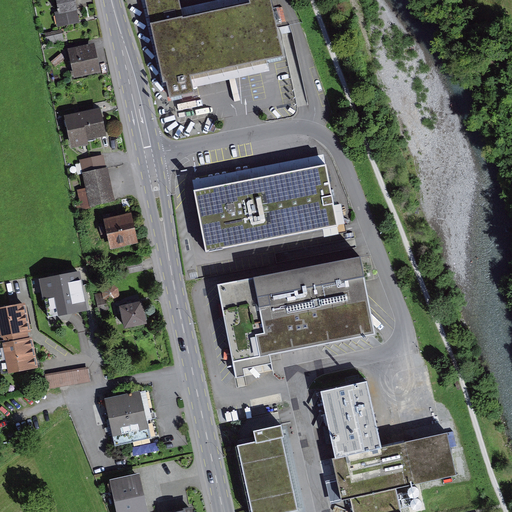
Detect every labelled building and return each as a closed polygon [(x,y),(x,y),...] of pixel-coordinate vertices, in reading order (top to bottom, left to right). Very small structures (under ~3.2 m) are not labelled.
[(56,0),(59,13),(57,14),(59,26),(78,22),(73,0),(56,0)] [(153,0),(156,11),(190,4),(189,0),(153,0)] [(250,0),(251,5),(153,27),(169,98),(187,94),(193,93),(189,78),(282,58),(280,53),(268,0),(250,0)] [(65,30),(48,33),(49,40),(66,36),(65,30)] [(94,47),(71,52),(75,76),(98,71),(94,47)] [(98,112),(66,118),(73,147),(86,144),(85,139),(103,136),(98,112)] [(107,165),(82,170),(89,203),(114,198),(107,165)] [(194,193),(206,255),(343,230),(332,168),(194,193)] [(129,216),(106,221),(107,225),(102,226),(104,235),(109,234),(112,247),(135,242),(129,216)] [(364,258),(229,285),(244,359),(379,333),(364,258)] [(44,283),(51,317),(84,310),(77,276),(44,283)] [(0,345),(6,371),(36,364),(29,333),(22,300),(0,304),(0,345)] [(141,305),(121,309),(126,328),(145,324),(141,305)] [(91,364),(48,371),(50,385),(93,377),(91,364)] [(366,384),(326,393),(339,454),(332,455),(342,501),(352,498),(355,511),(401,511),(396,487),(459,473),(449,429),(380,445),(366,384)] [(116,445),(148,438),(139,395),(106,402),(116,445)] [(234,431),(251,511),(288,511),(296,510),(277,421),(234,431)] [(156,511),(151,472),(119,476),(123,511),(156,511)] [(202,511),(200,502),(172,508),(172,511),(202,511)]
